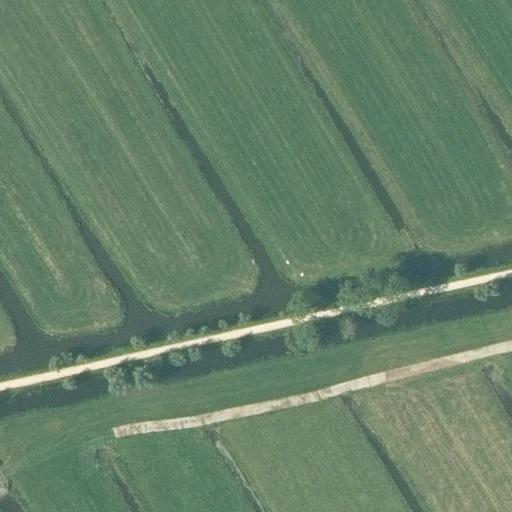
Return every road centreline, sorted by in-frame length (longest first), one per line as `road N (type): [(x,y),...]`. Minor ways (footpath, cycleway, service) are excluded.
road 1 (track): [(0,386),(511,274)]
road 2 (track): [(511,348),(220,418),(114,433)]
road 3 (track): [(0,476),(114,433)]
